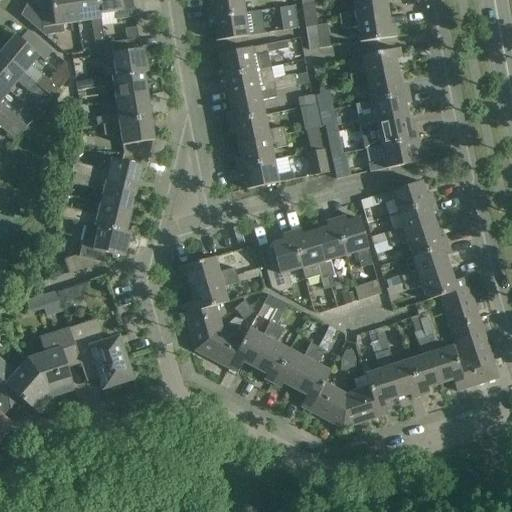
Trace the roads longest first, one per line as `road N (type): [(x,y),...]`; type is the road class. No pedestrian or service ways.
road 1 (residential): [(178,406),(206,408),(350,459),(395,456),(511,418)]
road 2 (residential): [(511,336),(431,0)]
road 3 (residential): [(210,226),(433,168)]
road 4 (residential): [(0,509),(46,454),(178,406)]
road 5 (residential): [(178,406),(147,294),(156,239)]
road 6 (residential): [(188,111),(156,239)]
